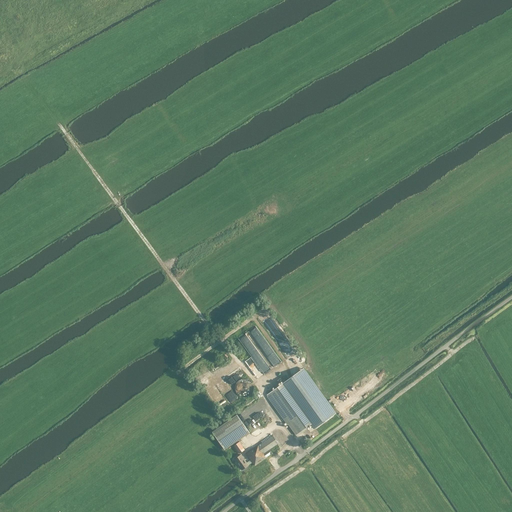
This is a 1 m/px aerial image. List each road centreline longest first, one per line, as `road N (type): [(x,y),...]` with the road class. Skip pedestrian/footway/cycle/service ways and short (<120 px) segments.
road 1 (unclassified): [(226,511),(511,297)]
road 2 (track): [(59,124),(220,342)]
road 3 (track): [(474,338),(310,463)]
